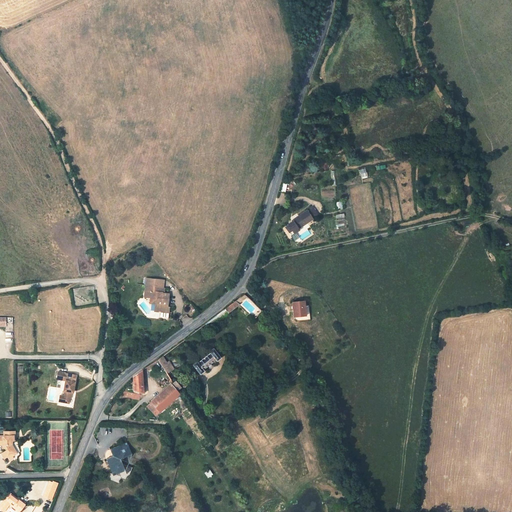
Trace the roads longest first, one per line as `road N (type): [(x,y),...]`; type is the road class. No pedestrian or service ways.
road 1 (tertiary): [(98,403),(219,305),(250,266),(331,0)]
road 2 (track): [(250,266),(475,216),(511,222)]
road 3 (track): [(239,284),(284,320),(369,511)]
road 4 (track): [(105,285),(94,216),(68,153),(0,47)]
road 5 (unclassified): [(98,403),(105,285),(0,290)]
